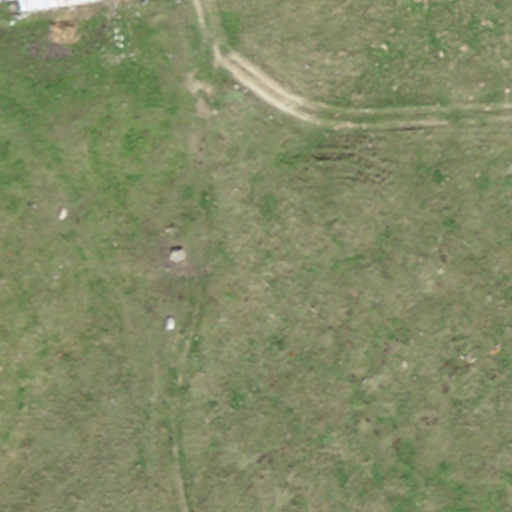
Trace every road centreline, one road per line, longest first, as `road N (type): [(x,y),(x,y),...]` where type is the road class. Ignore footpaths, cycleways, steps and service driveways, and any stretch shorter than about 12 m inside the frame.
road 1 (track): [(184,511),(173,405),(207,23)]
road 2 (track): [(202,0),(207,23),(241,68),(317,115),(511,106)]
road 3 (track): [(0,132),(197,129)]
